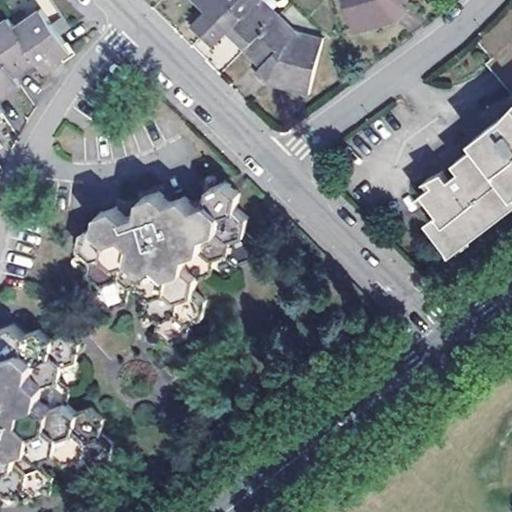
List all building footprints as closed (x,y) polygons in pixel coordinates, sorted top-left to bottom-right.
[(205,0),(211,5),(206,9),(191,25),(202,36),(237,0),(205,0)] [(197,0),(206,9),(211,5),(205,0),(197,0)] [(232,26),(249,43),(277,16),(260,0),(237,0),(202,36),(212,46),(228,30),(232,26)] [(260,0),(277,16),(279,13),(266,0),(260,0)] [(407,11),(402,6),(397,0),(345,0),(354,32),(397,22),(407,11)] [(42,9),(17,27),(40,60),(46,69),(67,53),(72,50),(42,9)] [(292,31),(324,40),(325,37),(295,28),(279,13),(277,16),(292,31)] [(309,90),(324,40),(292,31),(277,16),(249,43),(247,45),(260,57),(262,55),(267,60),(262,66),(256,71),(267,83),(300,92),(301,88),(309,90)] [(0,24),(0,52),(17,77),(29,68),(40,60),(17,27),(10,18),(0,24)] [(228,30),(245,47),(247,45),(249,43),(232,26),(228,30)] [(244,48),(262,66),(267,60),(262,55),(260,57),(247,45),(245,47),(244,48)] [(0,52),(0,98),(18,86),(22,83),(17,77),(0,52)] [(453,253),(511,209),(511,107),(505,115),(509,119),(500,125),(491,132),(488,128),(475,138),(479,145),(455,163),(459,167),(462,171),(450,180),(444,172),(426,179),(431,186),(425,191),(430,198),(440,212),(430,220),(453,253)] [(509,119),(505,115),(488,128),(491,132),(500,125),(509,119)] [(455,163),(444,172),(450,180),(462,171),(459,167),(455,163)] [(130,289),(142,285),(151,293),(149,307),(160,317),(158,330),(171,342),(186,336),(188,323),(203,318),(206,301),(196,291),(197,278),(212,272),(214,257),(227,254),(238,262),(254,258),(257,242),(246,231),(249,217),(238,207),(241,193),(227,182),(211,188),(209,203),(196,206),(185,197),(172,202),(160,192),(144,197),(141,212),(135,214),(129,216),(118,207),(101,212),(99,227),(84,232),(81,249),(92,259),(89,273),(101,283),(98,298),(111,309),(128,302),(130,289)] [(430,198),(425,191),(421,194),(426,201),(430,198)] [(0,488),(6,494),(22,489),(35,499),(51,494),(52,476),(42,468),(44,456),(55,450),(68,460),(82,456),(94,466),(110,460),(113,443),(102,433),(104,419),(93,409),(78,412),(68,403),(70,390),(60,377),(62,366),(76,362),(78,346),(66,334),(51,338),(41,329),(26,334),(15,325),(0,329),(0,350),(6,356),(4,370),(0,370),(0,488)]
